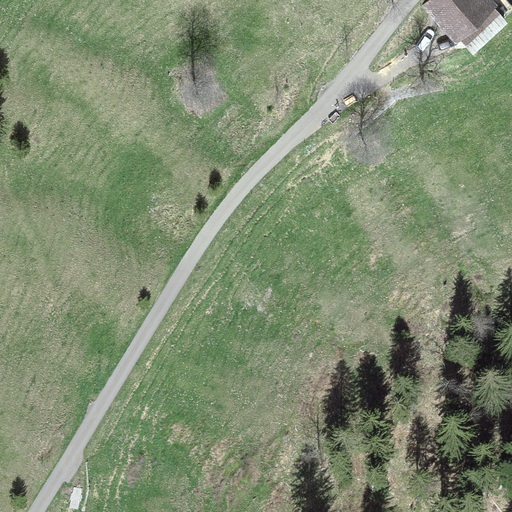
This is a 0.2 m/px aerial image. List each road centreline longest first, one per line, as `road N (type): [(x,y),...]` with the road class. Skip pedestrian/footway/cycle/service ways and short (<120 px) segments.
road 1 (unclassified): [(37,511),(225,207),(325,104),(409,0)]
road 2 (track): [(325,104),(433,45)]
